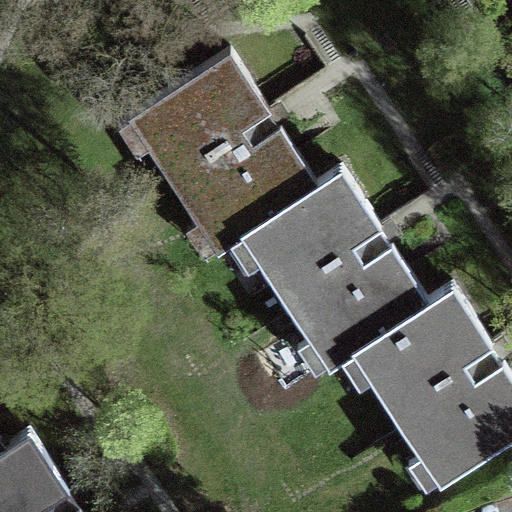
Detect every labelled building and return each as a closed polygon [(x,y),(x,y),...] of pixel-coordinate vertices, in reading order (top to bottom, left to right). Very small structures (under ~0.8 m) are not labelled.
[(229,43),(128,109),(131,113),(135,111),(152,137),(148,140),(217,245),(342,164),(341,161),(317,177),(274,112),(229,43)] [(387,231),(342,164),(217,245),(218,247),(247,228),(265,255),(261,258),(330,363),(358,345),(454,282),(451,278),(427,294),(387,231)] [(511,431),(511,370),(496,346),(454,282),(358,345),(376,372),(372,374),(440,479),(511,431)] [(0,446),(30,427),(29,426),(4,442),(0,436),(0,446)] [(30,427),(0,446),(0,511),(84,511),(75,496),(30,427)]
